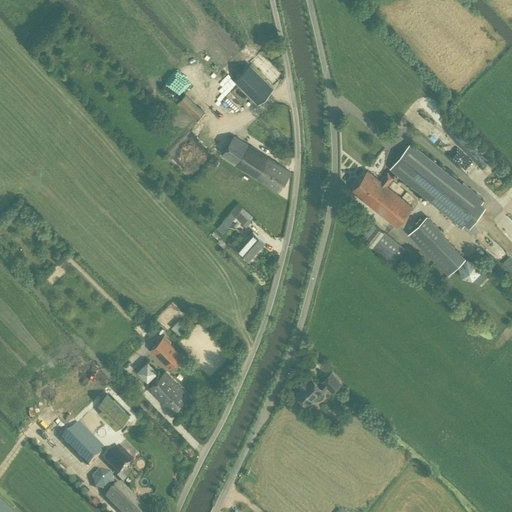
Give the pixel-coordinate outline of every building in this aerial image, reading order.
[(234,79),(235,80),(258,103),(273,88),(249,64),(234,79)] [(195,120),(204,111),(185,94),(177,103),(195,120)] [(221,154),(224,156),(278,190),(290,170),(233,135),(221,154)] [(463,225),(483,200),(410,142),(390,167),(463,225)] [(367,169),(351,189),(397,225),(412,205),(386,185),(393,176),(387,171),(380,180),(367,169)] [(251,220),(241,212),(237,217),(246,225),(251,220)] [(449,273),(466,256),(426,216),(408,233),(449,273)] [(393,262),(405,247),(374,222),(362,237),(393,262)] [(249,259),(265,241),(253,230),(237,248),(249,259)] [(466,259),(459,267),(461,277),(472,281),(480,272),(477,262),(466,259)] [(170,369),(183,356),(163,336),(150,349),(170,369)] [(172,413),(189,397),(165,371),(148,387),(172,413)] [(296,384),(300,388),(295,393),(307,406),(327,387),(331,392),(342,382),(332,371),(321,381),(322,382),(319,384),(311,375),(306,379),(304,377),(296,384)] [(99,413),(116,430),(128,417),(124,412),(125,412),(113,400),(112,401),(107,396),(99,404),(104,409),(99,413)] [(81,423),(63,440),(89,467),(107,450),(81,423)] [(133,461),(118,447),(105,460),(120,474),(133,461)] [(119,511),(148,511),(120,483),(106,498),(119,511)]
